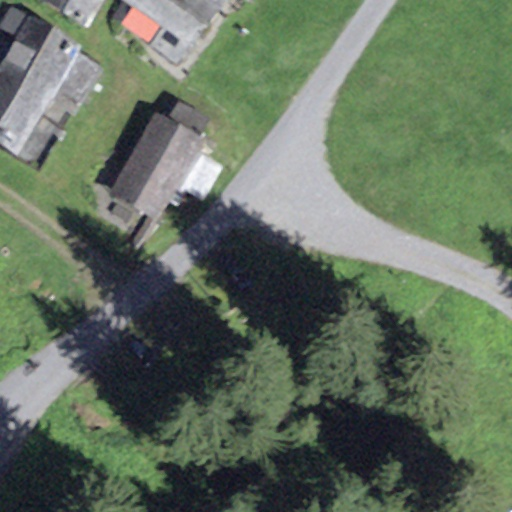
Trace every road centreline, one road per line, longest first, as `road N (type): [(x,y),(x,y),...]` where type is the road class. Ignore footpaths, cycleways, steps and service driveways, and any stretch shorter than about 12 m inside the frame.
road 1 (unclassified): [(384,0),(275,160),(46,386),(0,443)]
road 2 (track): [(275,160),(350,233),(511,299)]
road 3 (track): [(0,195),(137,299)]
